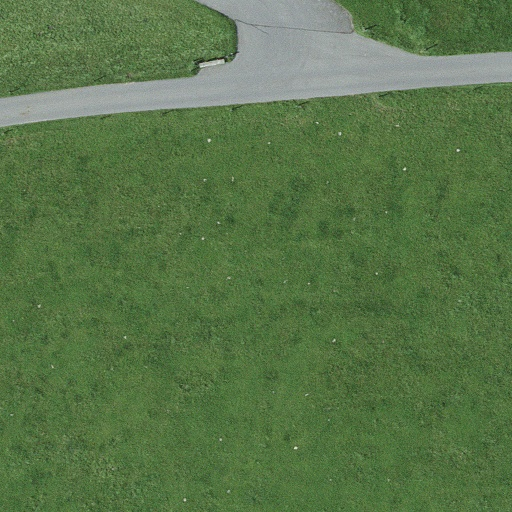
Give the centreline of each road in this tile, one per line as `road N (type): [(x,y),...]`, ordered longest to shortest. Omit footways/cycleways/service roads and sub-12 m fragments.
road 1 (unclassified): [(0,118),(306,81),(511,72)]
road 2 (track): [(306,81),(295,27),(231,0)]
